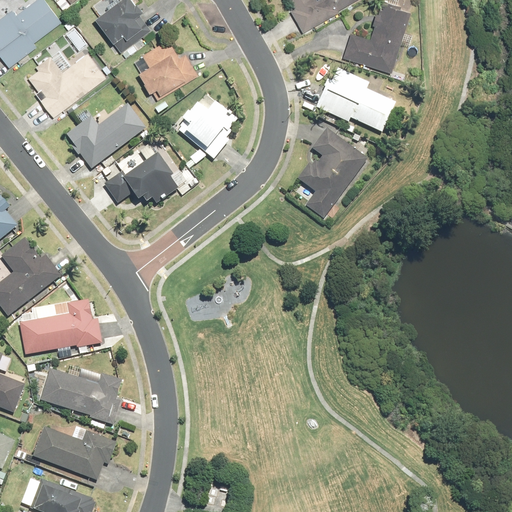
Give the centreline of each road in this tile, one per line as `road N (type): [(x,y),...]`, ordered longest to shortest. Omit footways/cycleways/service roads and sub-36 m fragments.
road 1 (residential): [(223,0),(266,66),(278,109),(272,144),(261,169),(229,201),(124,279)]
road 2 (residential): [(124,279),(160,359),(167,400),(153,511)]
road 3 (residential): [(0,126),(124,279)]
